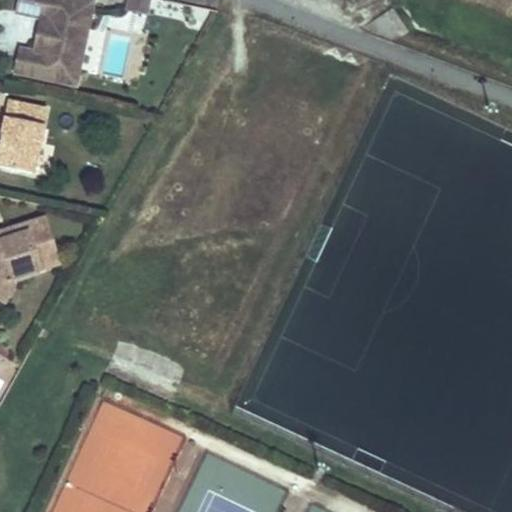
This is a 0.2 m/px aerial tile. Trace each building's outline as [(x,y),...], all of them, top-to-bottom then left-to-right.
[(94,0),(22,0),(20,13),(41,17),(51,19),(48,30),(53,36),(51,44),(44,50),(44,54),(34,52),(22,49),(19,69),(79,80),(82,64),(74,55),(79,26),(91,22),(94,0)] [(146,0),(124,0),(123,10),(143,14),(146,0)] [(391,44),(408,31),(391,9),(374,22),(391,44)] [(53,36),(48,30),(51,19),(41,17),(34,52),(44,54),(44,50),(51,44),(53,36)] [(82,64),(91,22),(79,26),(74,55),(82,64)] [(48,106),(9,99),(0,146),(0,170),(34,177),(48,106)] [(51,243),(43,215),(9,226),(12,236),(0,239),(0,299),(8,303),(16,284),(14,278),(37,271),(31,249),(51,243)] [(0,239),(12,236),(9,226),(0,228),(0,239)] [(58,265),(51,243),(31,249),(37,271),(58,265)]
